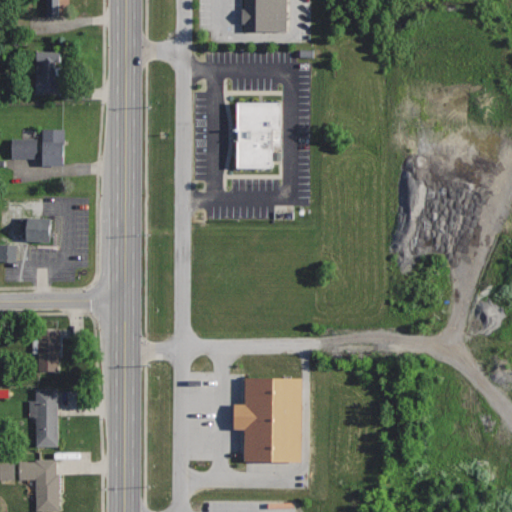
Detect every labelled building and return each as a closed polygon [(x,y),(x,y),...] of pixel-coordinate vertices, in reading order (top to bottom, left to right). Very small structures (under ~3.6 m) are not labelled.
[(44,0),(45,15),(59,15),(59,0),(44,0)] [(289,0),(242,0),(242,29),(289,29),(289,0)] [(61,50),(37,50),(37,91),(61,91),(61,80),(55,80),(55,62),(61,62),(61,50)] [(281,102),(238,102),(238,165),(274,165),(274,146),(281,146),(281,102)] [(65,128),(43,129),(43,142),(39,142),(39,138),(12,138),(12,157),(43,156),(43,164),(66,164),(65,128)] [(53,217),(21,216),(20,233),(27,233),(27,240),(51,241),(53,217)] [(21,262),(21,244),(3,244),(3,261),(21,262)] [(60,329),(39,329),(38,369),(60,369),(60,329)] [(305,376),(301,376),(246,376),(246,403),(235,403),(235,429),(245,429),(245,462),(305,462),(305,376)] [(59,387),(35,388),(35,400),(29,400),(29,416),(36,416),(36,447),(60,447),(59,387)] [(57,458),(36,458),(36,461),(20,461),(20,478),(36,478),(37,511),(60,510),(60,472),(57,472),(57,458)]
